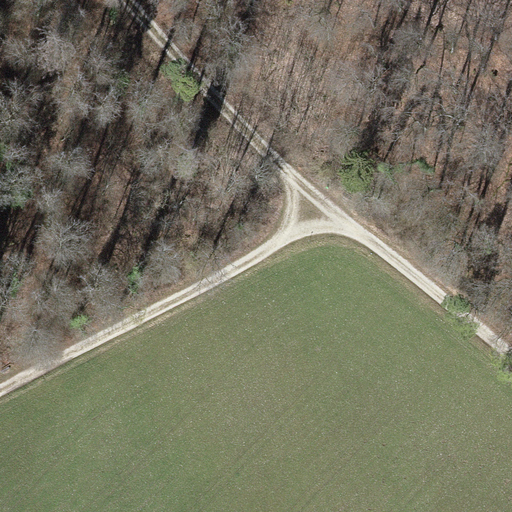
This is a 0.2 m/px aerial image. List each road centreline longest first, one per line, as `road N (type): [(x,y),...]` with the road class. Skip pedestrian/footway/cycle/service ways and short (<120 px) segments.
road 1 (track): [(122,0),(511,345)]
road 2 (track): [(337,197),(247,260),(15,374)]
